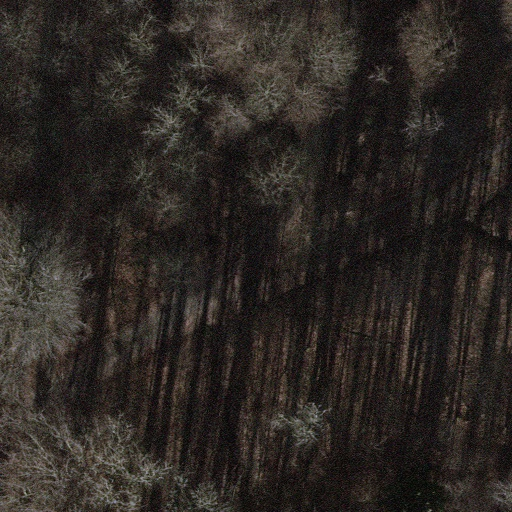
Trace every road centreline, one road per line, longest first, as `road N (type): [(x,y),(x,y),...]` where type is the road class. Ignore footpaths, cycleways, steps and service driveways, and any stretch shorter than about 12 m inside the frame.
road 1 (track): [(0,423),(141,328),(511,146)]
road 2 (track): [(346,0),(309,167),(191,306)]
